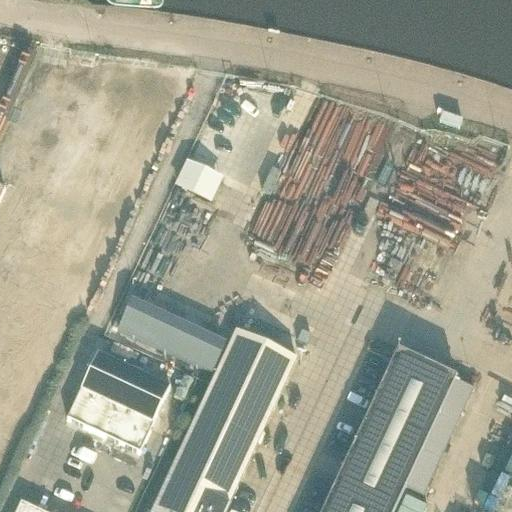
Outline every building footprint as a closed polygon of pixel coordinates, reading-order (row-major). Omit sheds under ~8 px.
[(189,165),(180,192),(225,206),(233,179),(189,165)] [(0,285),(0,270),(34,198),(10,187),(7,193),(0,189),(0,323),(15,292),(0,285)] [(228,511),(296,364),(238,337),(157,511),(228,511)] [(473,394),(455,386),(456,384),(397,356),(325,511),(396,511),(406,493),(423,501),(473,394)] [(141,461),(172,395),(100,361),(69,427),(141,461)]
